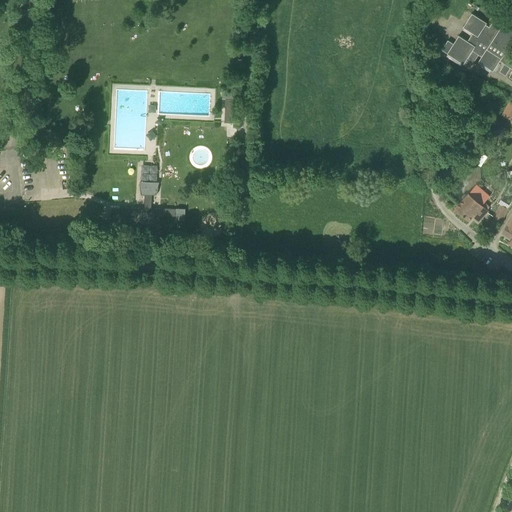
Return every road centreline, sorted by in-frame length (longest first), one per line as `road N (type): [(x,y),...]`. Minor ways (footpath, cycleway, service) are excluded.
road 1 (unclassified): [(236,269),(511,296)]
road 2 (unclassified): [(236,269),(253,0)]
road 3 (unclassified): [(0,262),(86,258),(236,269)]
road 4 (residential): [(511,265),(454,221),(428,174)]
